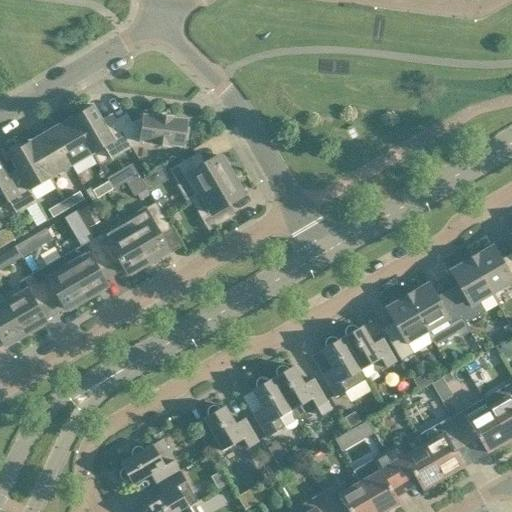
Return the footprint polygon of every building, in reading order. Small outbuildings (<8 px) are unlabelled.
[(81,112),(71,118),(92,154),(105,146),(111,158),(131,147),(116,120),(105,126),(93,105),(91,106),(89,103),(79,109),(81,112)] [(131,147),(141,141),(155,143),(168,145),(168,144),(182,146),(183,140),(187,140),(189,128),(185,128),(186,121),(172,119),(172,118),(158,117),(144,116),(132,123),(127,114),(116,120),(131,147)] [(91,154),(92,154),(71,118),(71,119),(51,130),(71,165),(91,154)] [(30,142),(51,178),(51,177),(71,165),(51,130),(31,142),(30,142)] [(8,154),(21,175),(29,190),(30,190),(51,178),(30,142),(22,146),(20,143),(9,149),(11,153),(8,154)] [(187,201),(191,199),(201,194),(234,174),(226,160),(223,162),(219,155),(202,166),(195,155),(170,170),(176,181),(187,201)] [(0,207),(10,201),(17,213),(37,201),(30,190),(29,190),(21,175),(10,181),(0,163),(0,207)] [(242,188),(234,174),(201,194),(212,214),(203,219),(209,230),(231,217),(225,206),(243,196),(239,190),(242,188)] [(94,190),(98,198),(113,189),(108,181),(94,190)] [(80,192),(64,201),(68,209),(84,199),(80,192)] [(68,209),(64,201),(48,210),(53,218),(68,209)] [(125,222),(149,265),(164,257),(162,253),(168,250),(158,233),(168,226),(155,204),(144,210),(145,211),(125,222)] [(76,243),(91,238),(86,223),(96,219),(92,205),(67,213),(76,243)] [(105,233),(94,240),(107,262),(117,256),(127,273),(134,270),(135,273),(149,265),(125,222),(105,234),(105,233)] [(96,268),(107,262),(94,240),(83,246),(63,257),(69,267),(88,300),(102,292),(100,289),(106,286),(96,268)] [(494,246),(494,245),(471,258),(492,294),(511,282),(511,260),(504,265),(493,247),(494,246)] [(51,265),(32,275),(45,298),(56,292),(66,309),(72,306),(74,309),(88,300),(69,267),(63,257),(51,265)] [(480,301),(492,294),(471,258),(449,271),(450,272),(451,271),(461,290),(450,296),(466,323),(486,312),(480,301)] [(35,304),(45,298),(32,275),(21,282),(18,296),(7,303),(26,336),(41,328),(39,325),(45,321),(35,304)] [(429,282),(407,295),(428,331),(435,344),(455,333),(451,324),(462,318),(466,323),(450,296),(440,302),(429,284),(430,284),(429,282)] [(408,343),(428,331),(407,295),(385,308),(385,309),(386,309),(397,327),(387,333),(384,328),(383,329),(401,361),(414,354),(408,343)] [(12,344),(26,336),(7,303),(0,306),(0,337),(4,345),(11,341),(12,344)] [(362,326),(358,329),(355,326),(352,325),(348,326),(346,329),(345,332),(346,336),(342,338),(366,379),(361,370),(373,363),(378,373),(397,362),(383,338),(373,344),(362,326)] [(335,397),(366,379),(342,338),(338,340),(335,338),(332,337),(328,338),(326,340),(325,344),(326,347),(321,350),(332,368),(322,374),(335,397)] [(273,378),(297,420),(316,408),(322,416),(332,410),(328,402),(314,379),(304,385),(293,366),(289,369),(286,366),(283,365),(279,366),(277,369),(276,372),(277,376),(273,378)] [(252,414),(263,432),(266,438),(285,427),(288,429),(292,429),(295,427),(298,424),(297,420),(273,378),(269,380),(266,378),(263,377),(259,378),(257,380),(256,384),(257,387),(252,390),(263,408),(252,414)] [(444,378),(421,386),(427,404),(450,396),(444,378)] [(511,382),(503,387),(483,399),(488,408),(508,440),(511,437),(511,382)] [(452,417),(451,418),(464,439),(475,433),(487,452),(508,440),(488,408),(478,413),(473,405),(460,413),(451,400),(444,405),(452,417)] [(203,418),(214,436),(222,451),(243,439),(248,448),(259,442),(246,418),(235,424),(224,406),(220,409),(217,406),(214,405),(210,406),(208,409),(207,412),(208,416),(203,418)] [(440,422),(418,435),(424,445),(443,478),(464,466),(452,446),(464,439),(451,418),(450,416),(440,422)] [(366,419),(353,427),(360,439),(373,432),(366,419)] [(151,474),(157,484),(180,471),(162,440),(144,450),(142,447),(138,446),(135,447),(132,450),(131,453),(132,457),(120,464),(123,468),(120,471),(119,474),(120,478),(123,480),(126,481),(130,480),(132,485),(151,474)] [(399,448),(387,455),(408,491),(419,484),(422,490),(443,478),(424,445),(404,456),(399,448)] [(374,462),(355,474),(360,482),(376,511),(384,511),(400,503),(396,497),(408,491),(387,455),(374,462)] [(179,511),(189,507),(198,502),(191,490),(180,471),(157,484),(163,495),(144,505),(147,510),(144,511),(179,511)] [(340,494),(335,485),(323,493),(333,511),(339,511),(347,508),(349,511),(376,511),(360,482),(340,494)] [(310,500),(290,511),(333,511),(323,493),(310,500)]
